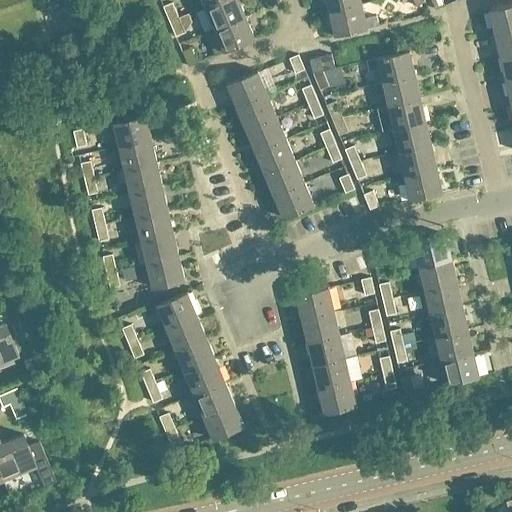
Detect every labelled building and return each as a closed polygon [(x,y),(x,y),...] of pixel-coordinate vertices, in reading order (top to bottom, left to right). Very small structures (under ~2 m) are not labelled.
[(245,16),(237,0),(221,0),(206,7),(215,29),(245,16)] [(361,4),(359,0),(326,0),(329,12),(361,4)] [(444,6),(440,0),(429,0),(434,10),(444,6)] [(178,18),(172,3),(162,7),(169,22),(178,18)] [(367,29),(361,4),(329,12),(335,36),(367,29)] [(511,31),(511,5),(488,11),(494,35),(511,31)] [(214,56),(254,39),(245,16),(215,29),(205,33),(214,56)] [(184,33),(178,18),(169,22),(175,37),(184,33)] [(511,55),(511,31),(494,35),(499,59),(511,55)] [(197,63),(191,48),(181,52),(188,67),(197,63)] [(414,75),(408,51),(366,61),(369,70),(379,68),(383,83),(414,75)] [(303,70),(297,55),(287,59),(294,74),(303,70)] [(333,68),(330,55),(309,60),(312,73),(321,71),(333,68)] [(511,80),(511,55),(499,59),(505,82),(511,80)] [(328,88),(321,71),(312,73),(319,91),(328,88)] [(265,95),(256,72),(227,85),(236,107),(265,95)] [(419,96),(414,75),(383,83),(374,85),(376,95),(385,93),(388,105),(388,106),(420,99),(419,96)] [(316,100),(310,85),(300,89),(306,104),(316,100)] [(274,117),(265,95),(236,107),(245,129),(274,117)] [(420,99),(388,106),(388,105),(377,108),(383,131),(393,128),(394,130),(425,122),(420,99)] [(322,115),(316,100),(306,104),(313,119),(322,115)] [(340,118),(334,103),(326,107),(332,121),(340,118)] [(151,141),(145,115),(112,123),(118,148),(151,141)] [(284,139),(274,117),(245,129),(254,151),(284,139)] [(346,133),(340,118),(332,121),(338,136),(346,133)] [(430,145),(425,122),(394,130),(399,152),(430,145)] [(334,144),(328,129),(319,133),(325,148),(334,144)] [(86,147),(83,130),(72,132),(76,149),(86,147)] [(293,161),(284,139),(254,151),(264,173),(293,161)] [(156,164),(151,141),(118,148),(124,172),(156,164)] [(341,159),(334,144),(325,148),(331,163),(341,159)] [(405,176),(436,169),(430,145),(399,152),(405,176)] [(359,162),(353,147),(344,150),(350,165),(359,162)] [(302,183),(295,167),(293,161),(264,173),(273,196),(302,183)] [(94,178),(90,162),(80,165),(84,180),(94,178)] [(365,177),(359,162),(350,165),(357,180),(365,177)] [(162,187),(156,164),(124,172),(129,195),(162,187)] [(442,193),(436,169),(405,176),(411,201),(442,193)] [(353,189),(347,174),(337,178),(344,193),(353,189)] [(98,194),(94,178),(84,180),(88,196),(98,194)] [(312,206),(302,183),(273,196),(283,219),(312,206)] [(167,211),(162,187),(129,195),(135,218),(167,211)] [(380,194),(383,206),(398,202),(395,190),(380,194)] [(378,207),(372,192),(363,195),(370,211),(378,207)] [(105,225),(101,209),(91,211),(95,227),(105,225)] [(173,234),(167,211),(135,218),(140,242),(173,234)] [(109,240),(105,225),(95,227),(99,243),(109,240)] [(178,258),(173,234),(140,242),(146,265),(178,258)] [(450,259),(445,236),(405,245),(410,269),(419,267),(450,259)] [(385,267),(381,251),(371,253),(375,269),(385,267)] [(116,272),(112,256),(103,258),(106,274),(116,272)] [(184,282),(178,258),(146,265),(152,289),(184,282)] [(456,283),(450,259),(419,267),(425,291),(456,283)] [(120,287),(116,272),(106,274),(110,290),(120,287)] [(374,294),(370,278),(360,280),(364,297),(374,294)] [(392,298),(388,283),(378,285),(382,301),(392,298)] [(461,307),(456,283),(425,291),(430,314),(461,307)] [(333,312),(327,288),(296,295),(302,320),(333,312)] [(196,316),(186,293),(156,305),(166,328),(196,316)] [(396,314),(392,298),(382,301),(385,316),(396,314)] [(467,331),(461,307),(430,314),(436,338),(467,331)] [(381,326),(377,311),(368,313),(372,328),(381,326)] [(338,336),(333,312),(302,320),(307,343),(338,336)] [(205,338),(196,316),(166,328),(175,350),(205,338)] [(17,356),(3,321),(0,322),(0,363),(17,356)] [(137,340),(130,326),(121,330),(127,344),(137,340)] [(385,342),(381,326),(372,328),(375,344),(385,342)] [(403,345),(399,330),(389,332),(393,348),(403,345)] [(473,354),(467,331),(436,338),(441,362),(473,354)] [(344,360),(338,336),(307,343),(313,367),(344,360)] [(214,361),(205,338),(175,350),(185,373),(214,361)] [(143,355),(137,340),(127,344),(133,359),(143,355)] [(407,361),(403,345),(393,348),(396,364),(407,361)] [(478,378),(473,354),(441,362),(447,386),(478,378)] [(392,373),(388,357),(379,359),(383,375),(392,373)] [(350,383),(344,360),(313,367),(318,390),(350,383)] [(223,382),(214,361),(185,373),(193,394),(223,382)] [(155,385),(149,369),(139,373),(146,389),(155,385)] [(396,389),(392,373),(383,375),(386,391),(396,389)] [(414,393),(410,377),(400,379),(404,396),(414,393)] [(203,417),(233,404),(223,382),(193,394),(185,398),(194,421),(203,417)] [(355,407),(350,383),(318,390),(324,415),(355,407)] [(161,400),(155,385),(146,389),(152,404),(161,400)] [(16,388),(0,394),(0,402),(1,406),(8,403),(15,419),(27,414),(16,388)] [(373,392),(360,395),(362,406),(376,403),(373,392)] [(242,427),(233,404),(203,417),(212,440),(242,427)] [(174,429),(167,414),(158,418),(164,433),(174,429)] [(180,444),(174,429),(164,433),(170,448),(180,444)] [(55,482),(38,441),(27,446),(23,434),(1,443),(0,440),(0,476),(2,481),(4,481),(2,476),(16,470),(18,475),(35,467),(43,487),(55,482)]
